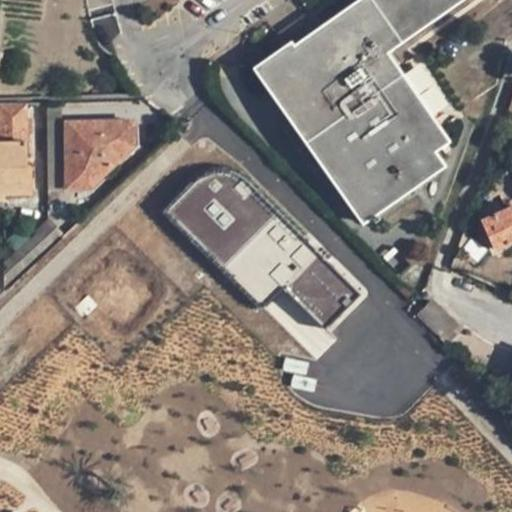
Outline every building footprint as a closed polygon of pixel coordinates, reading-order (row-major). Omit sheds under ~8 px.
[(388,50),(461,0),(354,0),(295,42),(292,39),(253,66),(363,222),(403,194),(447,165),(437,148),(451,140),(388,50)] [(27,191),(28,101),(26,101),(21,101),(7,101),(0,101),(0,191),(6,191),(27,191)] [(60,107),(48,107),(48,191),(62,190),(60,107)] [(134,120),(68,121),(67,186),(93,185),(135,144),(134,120)] [(196,177),(159,213),(257,312),(283,286),(328,332),(368,293),(253,177),(223,167),(196,177)] [(511,180),(508,173),(499,176),(511,204),(511,203),(511,180)] [(495,250),(511,242),(511,203),(511,204),(481,217),(495,250)] [(0,273),(9,284),(15,279),(48,249),(66,233),(50,217),(35,230),(36,232),(5,262),(8,266),(0,272),(0,273)] [(87,294),(71,308),(81,320),(98,306),(87,294)] [(424,313),(432,321),(437,305),(435,302),(424,313)] [(437,305),(432,321),(430,325),(449,344),(463,331),(437,305)] [(420,316),(430,325),(432,321),(424,313),(420,316)]
